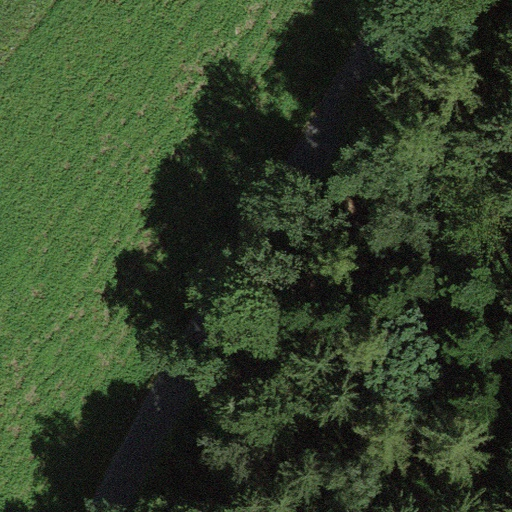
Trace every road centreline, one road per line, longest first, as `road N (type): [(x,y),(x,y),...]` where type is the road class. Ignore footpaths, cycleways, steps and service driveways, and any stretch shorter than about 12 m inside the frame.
road 1 (unclassified): [(403,0),(116,511)]
road 2 (track): [(263,511),(207,341)]
